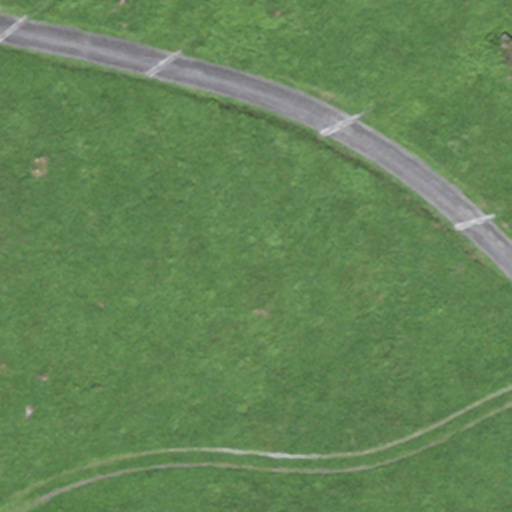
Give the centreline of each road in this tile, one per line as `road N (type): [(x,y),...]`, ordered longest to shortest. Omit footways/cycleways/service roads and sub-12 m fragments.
road 1 (track): [(511,261),(416,176),(326,120),(223,80),(0,29)]
road 2 (track): [(511,391),(416,441),(365,456),(324,463),(178,454),(75,478),(4,511)]
